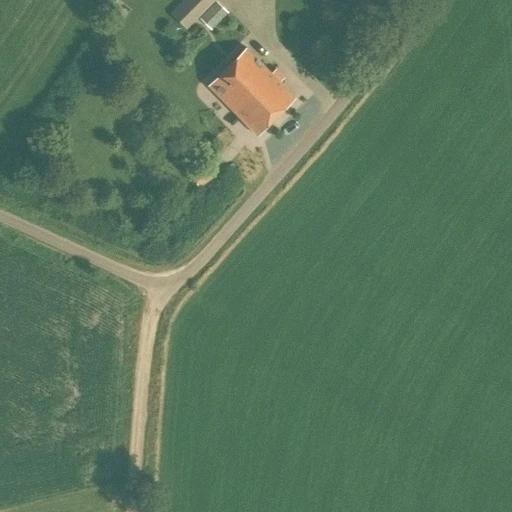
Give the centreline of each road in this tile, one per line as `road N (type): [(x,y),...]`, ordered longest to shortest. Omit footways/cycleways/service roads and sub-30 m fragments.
road 1 (unclassified): [(166,280),(187,275),(408,0)]
road 2 (unclassified): [(130,511),(142,357),(166,280)]
road 3 (unclassified): [(0,215),(149,284),(166,280)]
